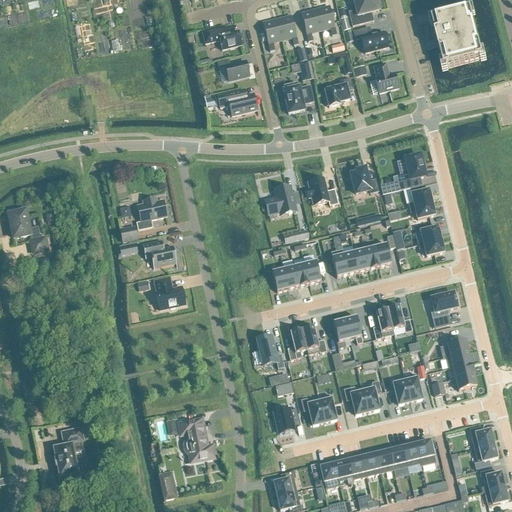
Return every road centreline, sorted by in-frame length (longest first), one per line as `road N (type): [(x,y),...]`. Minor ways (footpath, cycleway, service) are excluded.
road 1 (residential): [(180,148),(237,426),(238,511)]
road 2 (residential): [(467,270),(261,318)]
road 3 (residential): [(497,403),(300,451)]
road 4 (residential): [(180,148),(100,148),(0,168)]
road 5 (residential): [(467,270),(427,115)]
road 6 (residential): [(427,115),(279,149)]
road 7 (residential): [(247,6),(279,149)]
road 8 (residential): [(497,403),(467,270)]
road 9 (residential): [(393,0),(427,115)]
